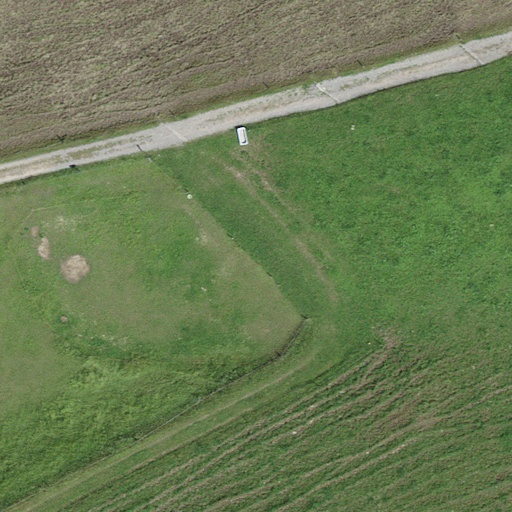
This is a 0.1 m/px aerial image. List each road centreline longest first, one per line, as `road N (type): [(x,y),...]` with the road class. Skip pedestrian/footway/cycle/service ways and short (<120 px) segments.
road 1 (track): [(181,123),(256,175),(338,286),(320,357),(47,511)]
road 2 (track): [(511,35),(0,170)]
